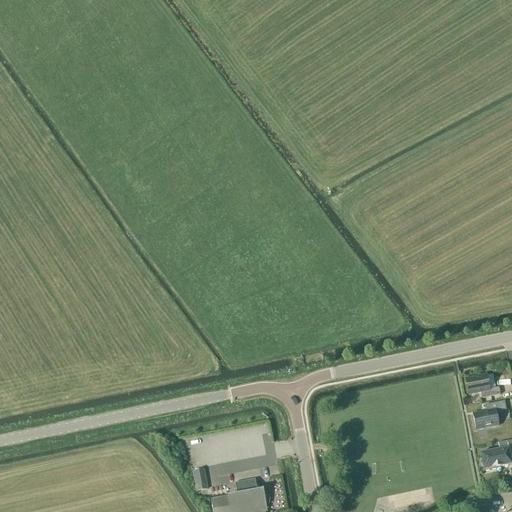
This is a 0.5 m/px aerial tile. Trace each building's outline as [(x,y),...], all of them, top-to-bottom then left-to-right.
[(489,390),(486,376),(465,381),(468,395),(480,393),(482,399),(500,396),(499,388),(489,390)] [(475,431),(499,427),(496,413),(506,411),(504,402),(485,406),(487,412),(472,415),(475,431)] [(486,472),(495,470),(495,469),(511,465),(511,441),(507,442),(507,443),(498,445),(499,451),(480,455),(483,471),(485,471),(486,472)] [(196,492),(207,490),(204,470),(193,472),(196,492)] [(256,486),(255,480),(235,484),(237,496),(211,500),(212,511),(267,511),(266,507),(269,504),(270,499),(267,495),(264,494),(263,491),(257,492),(257,490),(259,490),(258,486),(256,486)]
